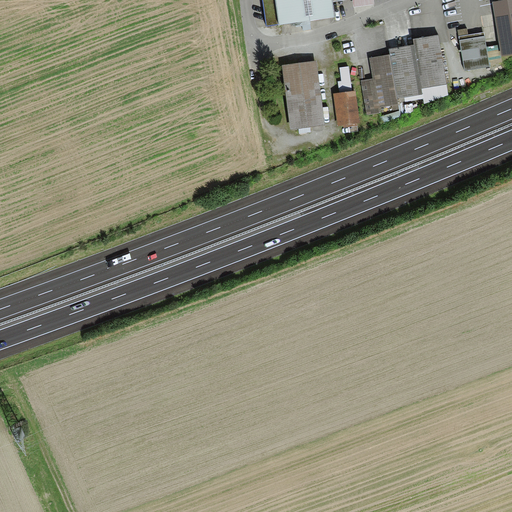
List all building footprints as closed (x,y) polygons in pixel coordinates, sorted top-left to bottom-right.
[(275,0),(280,25),(335,17),(332,0),(275,0)] [(511,0),(492,4),(502,59),(511,56),(511,0)] [(467,29),(457,30),(464,70),(489,65),(483,33),(468,35),(467,29)] [(414,39),(415,45),(421,88),(446,84),(438,35),(414,39)] [(388,49),(389,54),(397,98),(422,94),(421,88),(415,45),(388,49)] [(373,78),(362,80),(368,116),(399,110),(397,98),(389,54),(369,58),(373,78)] [(315,60),(282,65),(290,130),(324,126),(315,60)] [(339,92),(352,91),(349,67),(339,68),(341,81),(337,81),(339,92)] [(339,92),(334,93),(338,126),(360,123),(356,90),(352,91),(339,92)]
